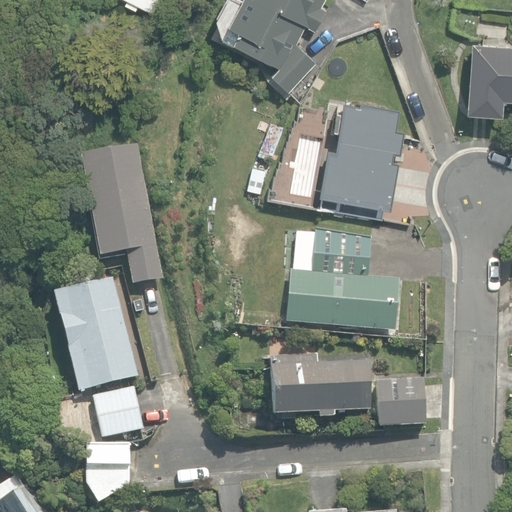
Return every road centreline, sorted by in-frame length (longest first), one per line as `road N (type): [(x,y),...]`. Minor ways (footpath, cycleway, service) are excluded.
road 1 (residential): [(144,469),(473,437)]
road 2 (residential): [(473,437),(473,188)]
road 3 (residential): [(393,0),(446,147),(473,188)]
